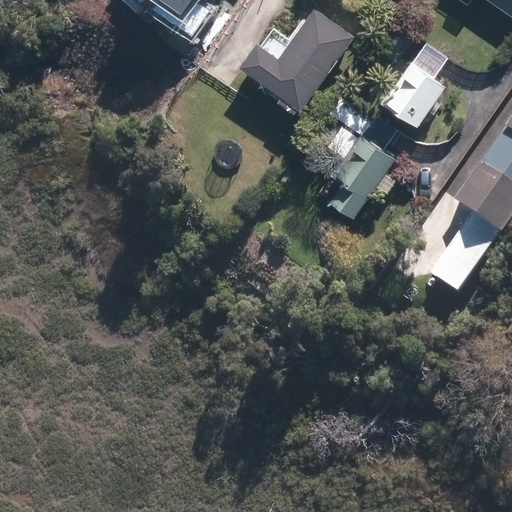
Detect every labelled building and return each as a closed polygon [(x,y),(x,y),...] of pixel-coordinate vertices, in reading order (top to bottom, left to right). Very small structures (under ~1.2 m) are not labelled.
[(161,0),(182,15),(192,0),(161,0)] [(353,26),(315,0),(311,0),(278,47),(255,31),(236,57),(300,101),(353,26)] [(511,0),(500,0),(511,8),(511,0)] [(418,120),(448,80),(438,72),(447,59),(425,42),(414,57),(412,55),(383,95),(418,120)] [(354,211),(398,151),(387,143),(400,126),(378,110),(365,128),(363,127),(332,169),(343,177),(331,194),(354,211)] [(455,200),(475,214),(500,233),(511,217),(511,118),(505,127),(507,128),(455,200)] [(501,233),(500,233),(475,214),(431,274),(457,293),(501,233)]
